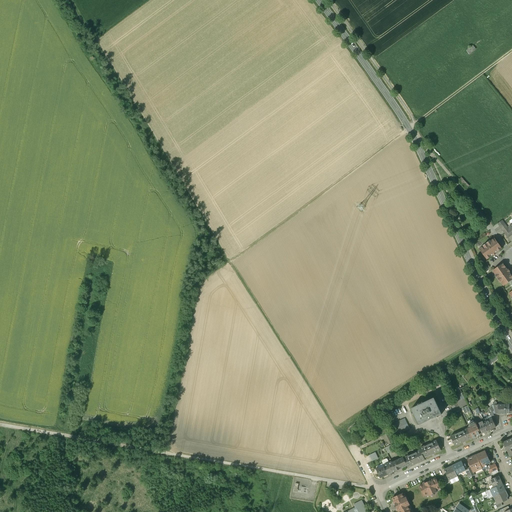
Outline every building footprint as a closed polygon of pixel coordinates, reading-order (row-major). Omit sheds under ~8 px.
[(469,54),(476,48),(473,45),(466,50),(469,54)] [(509,229),(502,220),(497,224),(504,233),(509,229)] [(490,242),(484,247),(483,246),(479,249),(486,259),(501,248),(494,238),(489,241),(490,242)] [(511,278),(511,276),(502,263),(492,271),(495,275),(496,275),(501,281),(500,282),(503,286),(511,278)] [(441,415),(434,398),(411,409),(419,425),(441,415)] [(497,405),(493,405),(496,414),(505,414),(506,405),(497,405)] [(478,408),(470,412),(473,417),(480,414),(478,408)] [(404,419),(391,425),(396,435),(409,429),(404,419)] [(491,419),(484,422),(488,431),(495,427),(492,420),(491,419)] [(475,421),(468,424),(470,427),(467,429),(472,438),(477,436),(477,437),(480,435),(481,434),(477,426),(475,421)] [(484,421),(479,423),(479,424),(477,426),(481,434),(488,431),(484,422),(484,421)] [(467,429),(450,437),(455,446),(472,438),(467,429)] [(391,432),(386,434),(391,445),(394,444),(396,443),(391,432)] [(511,438),(503,443),(506,448),(505,448),(504,449),(504,450),(505,450),(505,451),(506,451),(507,450),(510,456),(511,455),(511,438)] [(441,450),(436,441),(419,449),(420,451),(424,458),(441,450)] [(391,445),(385,448),(387,454),(396,449),(394,444),(391,445)] [(420,451),(403,458),(407,466),(408,468),(425,460),(424,458),(420,451)] [(478,461),(487,457),(485,451),(476,455),(478,461)] [(476,455),(467,459),(471,467),(473,472),(482,468),(478,461),(476,455)] [(403,457),(392,463),(396,471),(407,466),(403,458),(403,457)] [(487,457),(478,461),(482,468),(485,467),(486,467),(486,466),(487,464),(490,463),(487,457)] [(387,460),(386,459),(385,459),(383,460),(382,461),(382,462),(383,463),(382,463),(384,466),(383,466),(384,467),(388,475),(396,471),(392,463),(391,462),(389,463),(387,460)] [(461,462),(452,466),(456,475),(465,471),(461,462)] [(452,466),(444,470),(447,476),(449,480),(457,476),(456,475),(452,466)] [(384,467),(379,469),(378,468),(376,469),(380,478),(388,475),(384,467)] [(501,484),(498,477),(492,480),(490,481),(493,488),(501,484)] [(441,489),(436,478),(432,480),(430,479),(429,481),(425,483),(423,483),(422,484),(419,486),(424,496),(425,496),(425,497),(428,495),(429,496),(437,492),(436,492),(440,490),(440,489),(441,489)] [(493,488),(486,492),(489,499),(494,497),(505,492),(501,484),(493,488)] [(307,486),(301,485),(301,487),(298,486),(297,492),(308,494),(309,488),(307,488),(307,486)] [(505,492),(494,497),(496,502),(497,501),(498,504),(497,504),(497,505),(501,503),(505,501),(504,499),(506,498),(507,497),(507,496),(505,492)] [(406,497),(405,497),(404,494),(403,494),(402,493),(392,498),(393,501),(393,504),(395,504),(397,509),(396,511),(398,511),(412,511),(411,510),(410,511),(410,509),(411,509),(409,505),(406,497)] [(355,508),(346,511),(365,511),(367,511),(361,500),(353,504),(355,508)]
